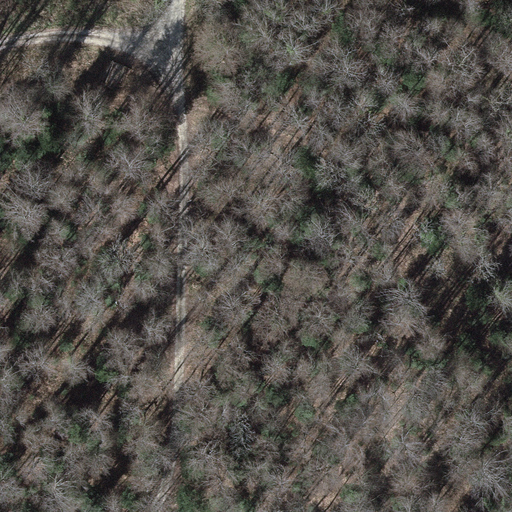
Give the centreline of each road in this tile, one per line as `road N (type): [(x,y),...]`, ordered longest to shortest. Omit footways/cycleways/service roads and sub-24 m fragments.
road 1 (track): [(152,511),(180,336),(178,38)]
road 2 (track): [(178,38),(40,37),(0,47)]
